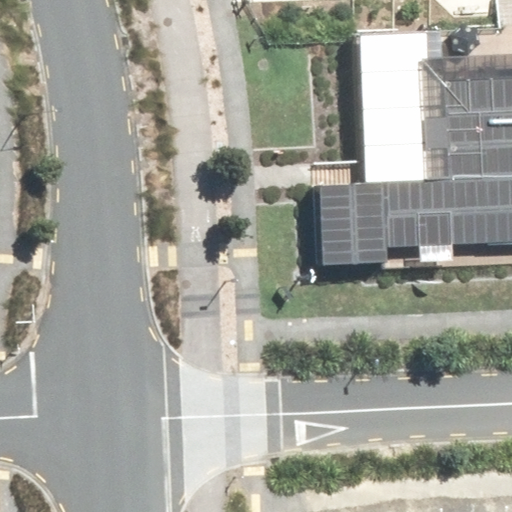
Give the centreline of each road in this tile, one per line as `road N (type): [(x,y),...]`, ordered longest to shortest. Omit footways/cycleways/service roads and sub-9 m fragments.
road 1 (tertiary): [(113,417),(93,141),(69,0)]
road 2 (residential): [(511,401),(113,417)]
